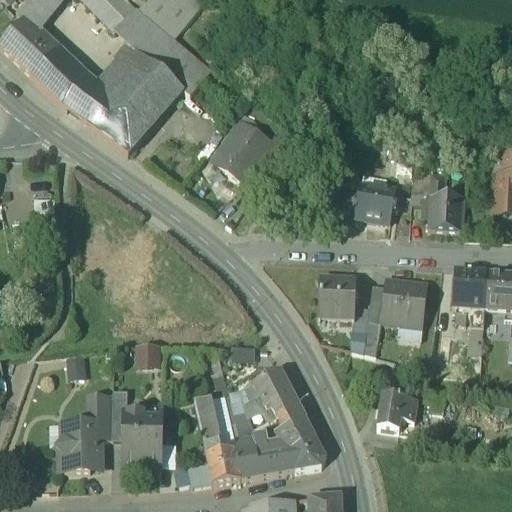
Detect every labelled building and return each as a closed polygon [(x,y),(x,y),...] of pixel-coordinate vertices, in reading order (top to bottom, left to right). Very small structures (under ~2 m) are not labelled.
[(33,0),(16,23),(23,26),(35,38),(65,0),(33,0)] [(136,14),(121,0),(76,0),(113,37),(136,14)] [(195,0),(150,0),(138,16),(136,14),(113,37),(127,50),(145,66),(146,65),(183,95),(182,96),(189,102),(209,79),(171,48),(205,7),(195,0)] [(16,23),(3,39),(7,43),(23,26),(16,23)] [(35,38),(23,26),(7,43),(0,50),(0,51),(33,84),(57,59),(35,38)] [(127,50),(91,92),(83,84),(64,113),(89,132),(145,66),(127,50)] [(57,59),(33,84),(62,112),(64,113),(83,84),(57,59)] [(183,95),(146,65),(145,66),(89,132),(126,159),(127,161),(129,159),(182,96),(183,95)] [(238,128),(213,166),(229,177),(227,180),(244,191),(252,180),(253,181),(265,164),(261,161),(271,147),(256,137),(255,139),(238,128)] [(287,151),(274,142),(271,147),(261,161),(265,164),(275,170),(287,151)] [(297,166),(283,158),(278,167),(292,175),(297,166)] [(497,174),(511,174),(511,160),(495,159),(494,174),(497,174)] [(431,178),(432,169),(413,168),(412,210),(422,210),(422,205),(430,205),(430,201),(431,178)] [(511,174),(497,174),(497,190),(493,190),(491,222),(511,223),(511,174)] [(445,179),(431,178),(430,201),(444,201),(445,179)] [(386,195),(360,191),(354,224),(390,230),(396,194),(386,192),(386,195)] [(444,201),(430,201),(430,205),(429,219),(428,235),(461,237),(463,202),(444,201)] [(54,204),(33,204),(34,217),(35,217),(53,217),(55,217),(54,204)] [(53,217),(35,217),(35,228),(53,228),(53,217)] [(35,228),(34,228),(34,241),(55,241),(55,228),(35,228)] [(486,277),(454,275),(452,310),(467,311),(484,312),(486,277)] [(511,278),(486,277),(484,312),(511,313),(511,278)] [(355,285),(319,283),(317,325),(353,327),(354,327),(354,313),(355,285)] [(427,290),(385,285),(384,292),(380,328),(422,333),(427,290)] [(384,292),(372,291),(369,314),(367,326),(380,328),(384,292)] [(481,356),(484,312),(467,311),(465,355),(481,356)] [(369,314),(354,313),(354,327),(353,327),(351,335),(366,336),(367,326),(369,314)] [(433,333),(430,359),(442,360),(445,334),(433,333)] [(251,350),(233,351),(234,364),(252,363),(251,350)] [(157,351),(138,351),(139,367),(157,367),(157,351)] [(279,377),(254,389),(266,414),(270,412),(292,401),(279,377)] [(445,397),(424,394),(422,406),(430,407),(428,417),(442,419),(445,397)] [(127,396),(113,396),(112,400),(111,444),(123,445),(124,415),(126,415),(127,396)] [(112,400),(95,401),(96,429),(98,429),(99,444),(111,444),(112,400)] [(417,405),(381,400),(376,434),(398,437),(400,426),(414,428),(417,405)] [(233,419),(229,401),(221,402),(225,423),(226,423),(232,443),(234,442),(236,451),(239,450),(241,450),(240,449),(236,428),(233,419)] [(292,401),(270,412),(275,422),(276,423),(297,412),(292,401)] [(210,404),(194,408),(201,438),(217,434),(210,404)] [(297,412),(276,423),(275,422),(268,426),(271,431),(271,430),(276,439),(280,448),(287,460),(315,445),(297,412)] [(126,415),(124,415),(123,445),(123,472),(159,473),(160,416),(126,415)] [(247,415),(233,419),(236,428),(249,426),(247,415)] [(249,426),(236,428),(240,449),(252,446),(252,444),(254,443),(249,426)] [(96,429),(63,430),(63,444),(56,452),(63,459),(64,476),(90,475),(90,472),(96,466),(99,466),(99,444),(98,429),(96,429)] [(218,449),(218,446),(219,442),(217,434),(201,438),(207,468),(212,487),(212,491),(240,486),(235,456),(220,458),(220,455),(218,449)] [(254,443),(252,444),(252,446),(253,445),(256,466),(287,460),(280,448),(268,451),(265,441),(254,443)] [(252,446),(240,449),(241,450),(239,450),(235,456),(240,486),(320,472),(325,464),(315,445),(287,460),(256,466),(253,445),(252,446)] [(207,468),(187,471),(192,491),(212,487),(207,468)] [(340,511),(340,502),(309,503),(309,511),(340,511)]
